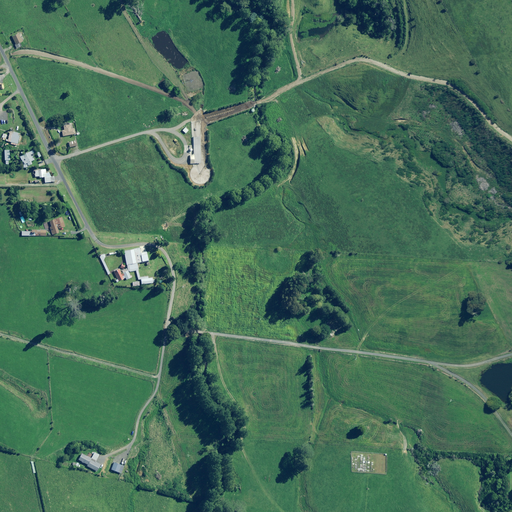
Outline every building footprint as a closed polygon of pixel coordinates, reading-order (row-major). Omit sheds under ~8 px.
[(24,39),(21,32),(11,37),(15,45),(14,45),(16,49),(21,46),(20,43),(23,41),(22,40),(24,39)] [(63,127),(63,130),(61,131),(62,136),(75,134),(74,128),(67,129),(67,126),(63,127)] [(200,163),(199,137),(193,137),(194,155),(190,155),(190,164),(200,163)] [(33,164),(31,161),(34,160),(32,157),(35,156),(32,150),(20,157),(23,164),(22,164),(24,169),(28,167),(27,167),(33,164)] [(46,177),(45,169),(33,171),(34,174),(35,177),(39,176),(39,178),(46,177)] [(48,232),(51,231),(52,235),(58,233),(57,229),(64,227),(61,217),(49,221),(46,222),(48,232)] [(139,248),(123,251),(127,270),(129,272),(135,271),(137,280),(140,280),(141,285),(154,282),(153,279),(152,280),(151,277),(147,278),(147,276),(139,278),(136,264),(145,262),(148,262),(147,254),(141,255),(139,248)] [(103,259),(105,257),(104,254),(99,256),(99,257),(107,275),(110,274),(103,259)] [(122,277),(118,269),(113,272),(116,280),(115,281),(116,283),(125,278),(126,280),(132,277),(131,276),(130,276),(127,270),(126,268),(121,271),(124,276),(122,277)] [(83,463),(87,465),(86,466),(96,471),(100,465),(95,462),(98,455),(94,452),(91,459),(81,454),(78,460),(81,462),(83,463)] [(119,463),(118,464),(114,463),(111,470),(121,474),(124,466),(121,465),(121,464),(119,463)]
